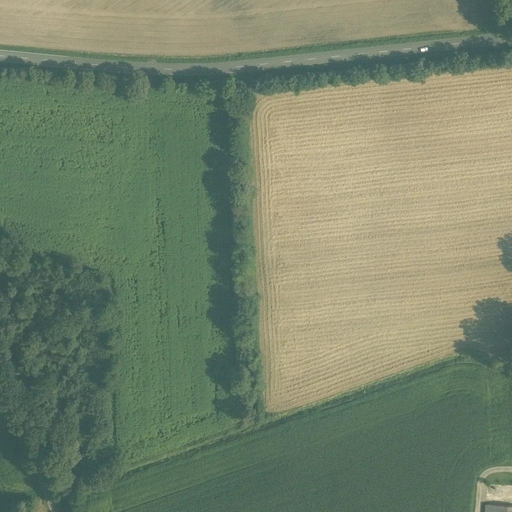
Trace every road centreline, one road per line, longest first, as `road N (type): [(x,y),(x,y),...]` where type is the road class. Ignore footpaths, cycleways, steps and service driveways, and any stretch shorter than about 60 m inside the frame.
road 1 (tertiary): [(0,55),(194,69),(511,36)]
road 2 (unclassified): [(54,511),(0,402)]
